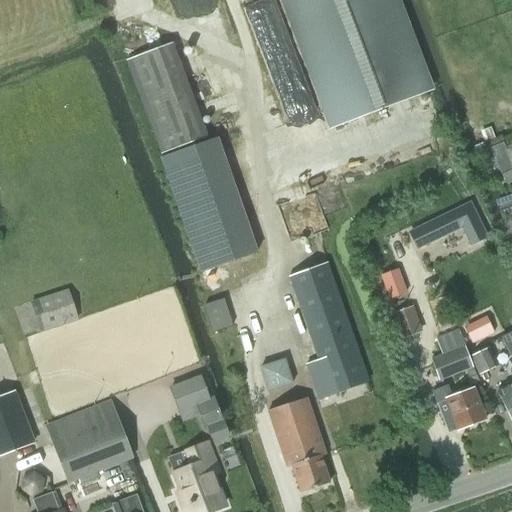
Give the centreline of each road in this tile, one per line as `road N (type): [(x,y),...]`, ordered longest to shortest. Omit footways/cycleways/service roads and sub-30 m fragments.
road 1 (track): [(275,255),(245,47)]
road 2 (tertiary): [(397,511),(511,472)]
